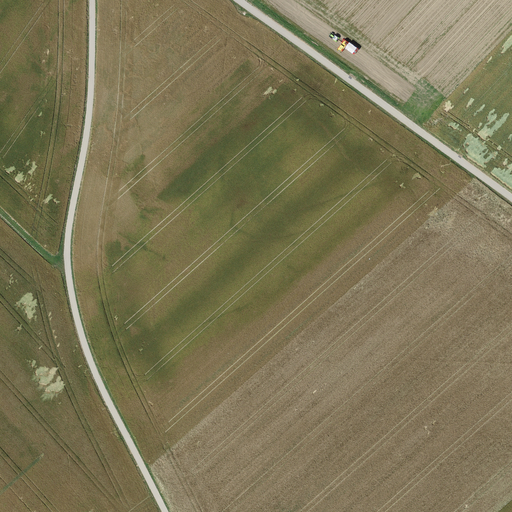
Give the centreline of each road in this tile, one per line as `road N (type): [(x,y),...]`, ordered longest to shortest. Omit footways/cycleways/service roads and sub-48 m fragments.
road 1 (track): [(164,511),(85,349),(70,287),(68,234),(87,127),(92,0)]
road 2 (track): [(239,0),(511,197)]
